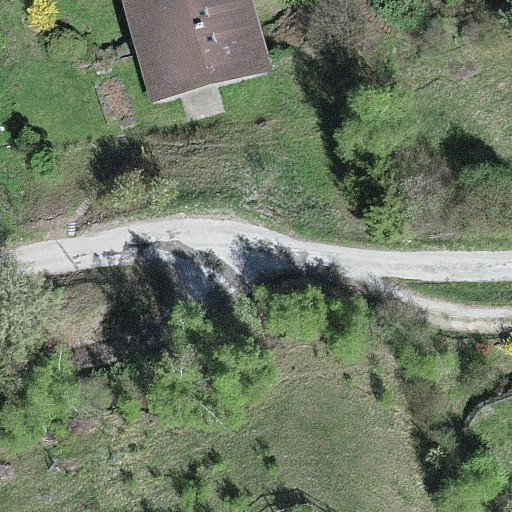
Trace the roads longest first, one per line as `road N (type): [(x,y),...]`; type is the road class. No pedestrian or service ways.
road 1 (track): [(186,252),(192,331),(0,379)]
road 2 (track): [(335,265),(431,320),(511,315)]
